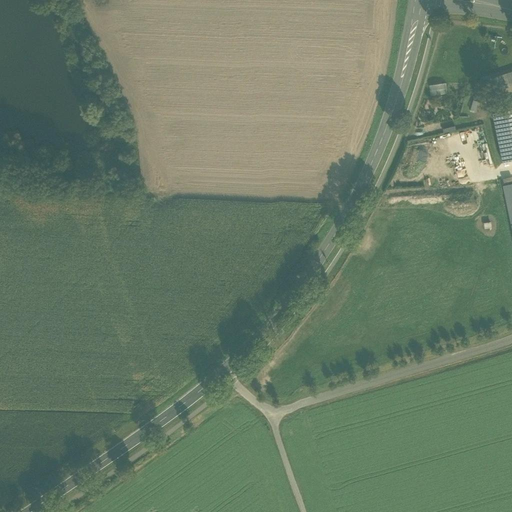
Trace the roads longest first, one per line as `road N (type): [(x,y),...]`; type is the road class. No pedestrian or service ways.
road 1 (secondary): [(418,0),(396,99),(354,198),(297,290),(223,368)]
road 2 (residential): [(223,368),(258,402),(282,408),(511,339)]
road 3 (secondary): [(223,368),(26,511)]
